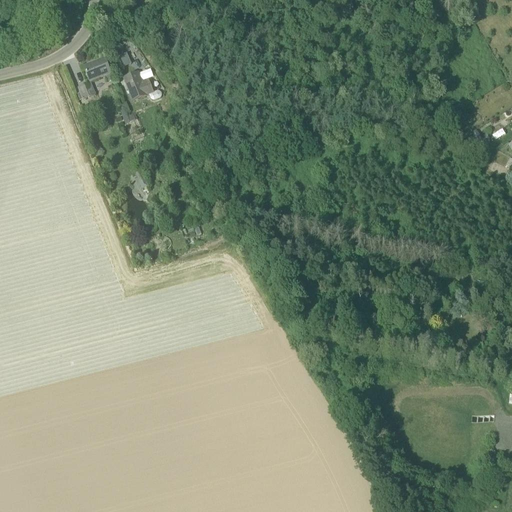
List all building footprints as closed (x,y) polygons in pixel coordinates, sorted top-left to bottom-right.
[(134,11),(134,20),(146,19),(146,11),(134,11)] [(111,76),(105,61),(84,70),(90,84),(90,85),(91,84),(105,79),(107,84),(108,83),(113,80),(111,76)] [(139,74),(123,80),(132,102),(149,96),(151,100),(152,101),(155,102),(160,100),(162,98),(162,96),(161,94),(160,93),(158,92),(154,94),(150,82),(143,84),(139,74)] [(95,96),(91,84),(90,85),(79,89),(80,94),(83,101),(95,96)] [(131,114),(128,107),(123,109),(125,116),(131,114)] [(148,188),(146,181),(139,184),(142,191),(148,188)]
